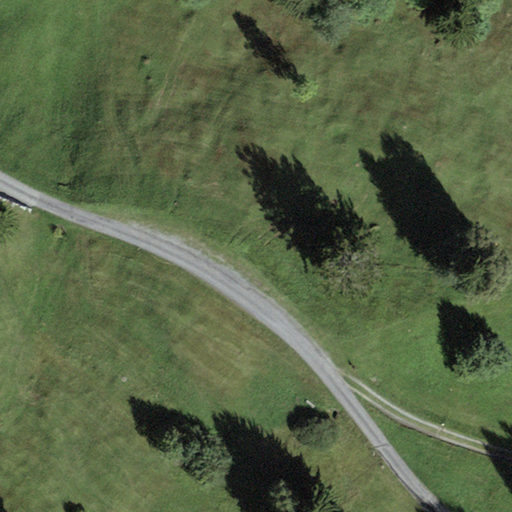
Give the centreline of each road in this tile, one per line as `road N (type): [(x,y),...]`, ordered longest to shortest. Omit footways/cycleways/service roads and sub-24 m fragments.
road 1 (unclassified): [(446,511),(328,377),(237,290),(0,177)]
road 2 (track): [(317,367),(391,414),(511,454)]
